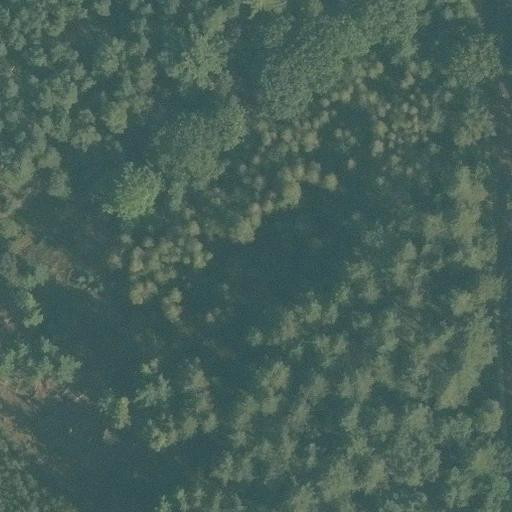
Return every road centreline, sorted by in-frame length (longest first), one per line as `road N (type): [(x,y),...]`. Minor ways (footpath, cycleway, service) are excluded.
road 1 (track): [(354,0),(0,264)]
road 2 (track): [(494,0),(511,377)]
